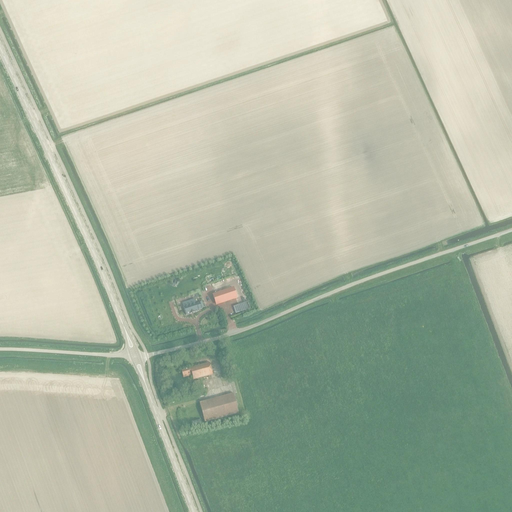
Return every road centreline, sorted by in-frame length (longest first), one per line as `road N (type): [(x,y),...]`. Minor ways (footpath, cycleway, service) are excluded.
road 1 (unclassified): [(138,356),(214,339),(511,229)]
road 2 (secondary): [(0,47),(124,329)]
road 3 (secondary): [(145,383),(193,511)]
road 4 (unclassified): [(0,348),(131,355)]
